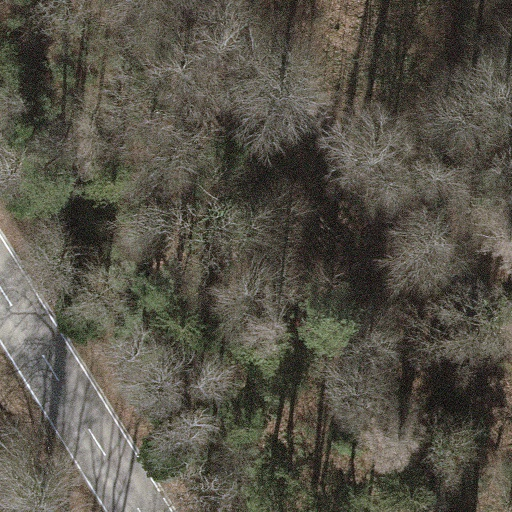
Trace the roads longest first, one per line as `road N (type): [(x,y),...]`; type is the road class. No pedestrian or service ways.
road 1 (track): [(511,339),(188,0)]
road 2 (tertiary): [(141,511),(0,283)]
